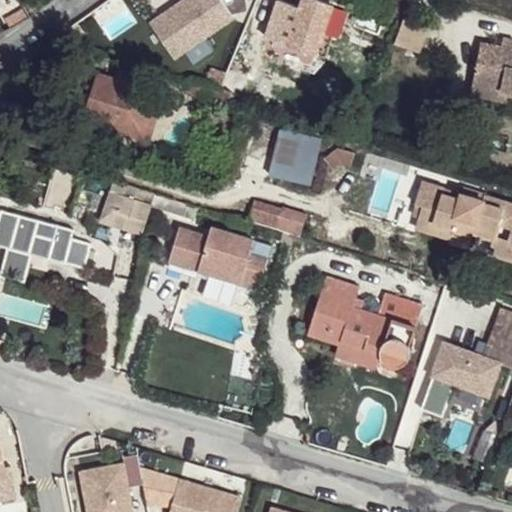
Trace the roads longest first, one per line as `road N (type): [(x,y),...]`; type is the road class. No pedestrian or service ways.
road 1 (residential): [(37,387),(416,494)]
road 2 (residential): [(37,387),(52,511)]
